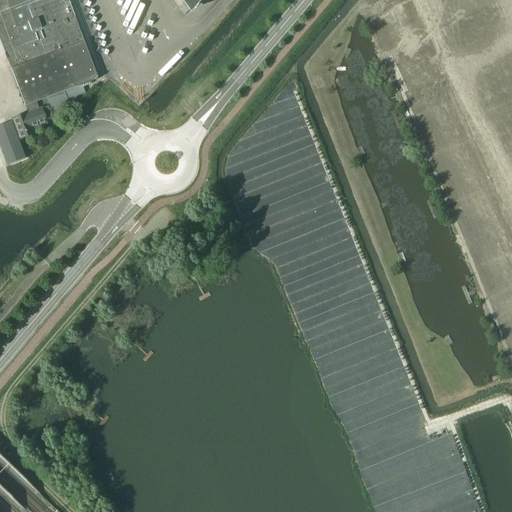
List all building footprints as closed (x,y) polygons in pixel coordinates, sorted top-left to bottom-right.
[(10,69),(83,41),(80,33),(84,31),(82,24),(78,25),(68,0),(0,0),(0,41),(10,68),(10,69)] [(181,0),(190,12),(199,0),(181,0)] [(53,117),(71,110),(70,107),(73,106),(71,100),(77,98),(76,96),(84,93),(83,88),(91,85),(90,82),(97,79),(83,41),(10,69),(24,106),(26,105),(29,113),(39,109),(36,102),(40,100),(46,98),(53,117)] [(22,115),(12,119),(19,139),(27,136),(25,131),(46,123),(45,121),(52,118),(48,106),(43,107),(40,100),(36,102),(39,109),(29,113),(27,114),(28,115),(23,117),(22,115)] [(11,121),(0,125),(0,149),(6,166),(25,158),(11,121)]
